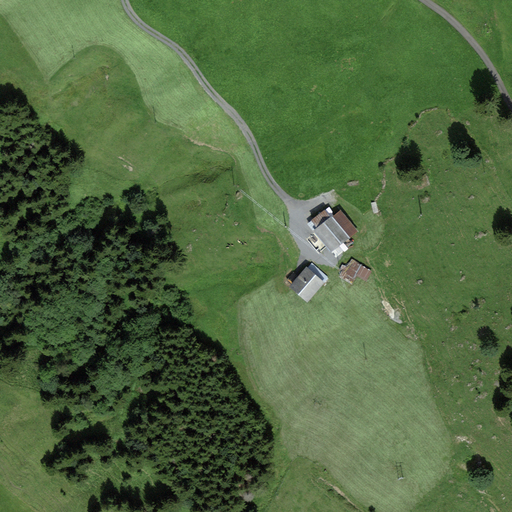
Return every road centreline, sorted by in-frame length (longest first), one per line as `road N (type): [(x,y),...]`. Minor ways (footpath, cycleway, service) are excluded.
road 1 (track): [(324,199),(303,212),(275,188),(235,114),(124,0)]
road 2 (unclassified): [(424,0),(475,45),(511,107)]
